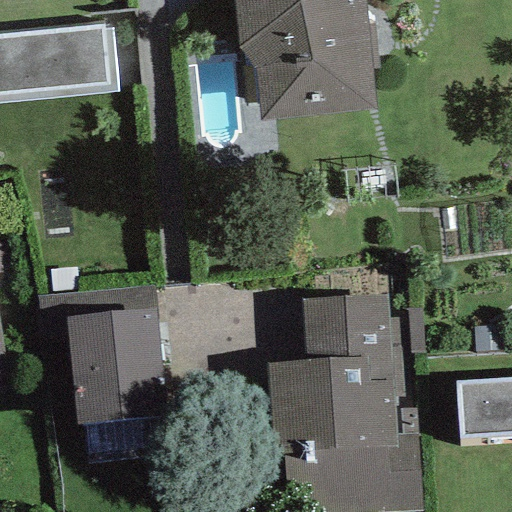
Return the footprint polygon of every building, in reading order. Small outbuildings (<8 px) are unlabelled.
[(367,0),(234,0),(246,122),(378,109),(367,0)] [(0,96),(108,86),(104,24),(0,34),(0,96)] [(155,312),(71,318),(79,431),(162,426),(155,312)] [(277,511),(378,511),(418,510),(409,355),(269,363),(277,511)] [(511,377),(452,380),(455,443),(511,440),(511,377)]
